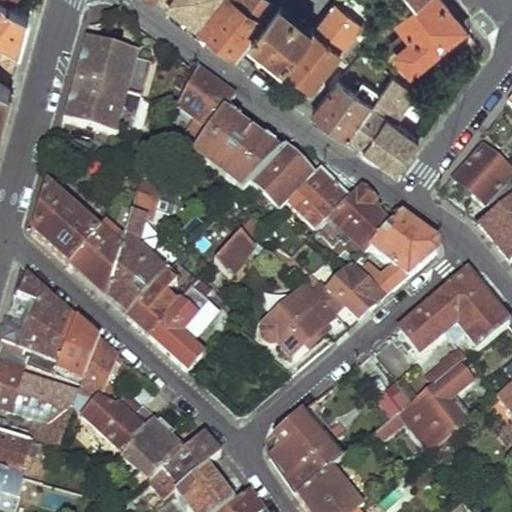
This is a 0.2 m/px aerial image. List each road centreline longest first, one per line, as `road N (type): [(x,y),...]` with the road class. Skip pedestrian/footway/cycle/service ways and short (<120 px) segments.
road 1 (residential): [(130,0),(405,199)]
road 2 (residential): [(1,230),(242,444)]
road 3 (residential): [(242,444),(470,247)]
road 4 (residential): [(67,0),(1,230)]
road 5 (residential): [(405,199),(508,60),(508,34)]
